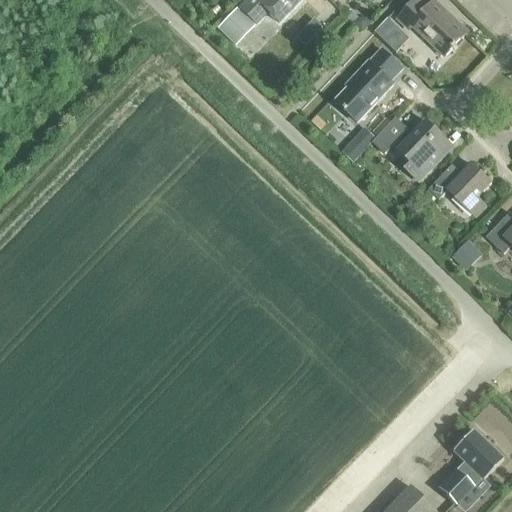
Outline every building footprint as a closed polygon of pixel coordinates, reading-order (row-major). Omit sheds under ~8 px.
[(246,0),(238,10),(255,26),(267,14),(278,25),(302,1),(300,0),(246,0)] [(395,22),(407,33),(410,29),(442,60),(465,36),(433,4),(427,10),(417,0),(395,22)] [(350,11),(345,16),(362,33),(371,23),(366,19),(359,19),(350,11)] [(313,20),(305,29),(315,37),(322,29),(313,20)] [(386,22),(374,35),(385,46),(398,32),(386,22)] [(354,83),(333,104),(355,125),(391,88),(388,85),(400,72),(380,53),(368,66),(367,64),(351,80),(354,83)] [(318,114),(311,121),(321,130),(328,123),(318,114)] [(373,146),(385,157),(409,133),(396,121),(373,146)] [(412,166),(406,172),(420,186),(447,158),(438,149),(445,142),(427,125),(399,154),(412,166)] [(354,142),(342,154),(353,164),(365,152),(354,142)] [(430,193),(440,203),(449,194),(477,221),(487,210),(477,202),(492,186),(473,167),(458,183),(448,174),(430,193)] [(511,228),(505,222),(486,240),(503,257),(511,248),(511,228)] [(464,249),(453,260),(465,272),(467,274),(482,258),(468,245),(464,249)] [(454,473),(437,490),(454,506),(470,490),(471,488),(478,481),(481,483),(502,461),(471,431),(450,452),(450,453),(462,465),(455,472),(454,473)] [(433,511),(409,488),(385,511),(433,511)]
